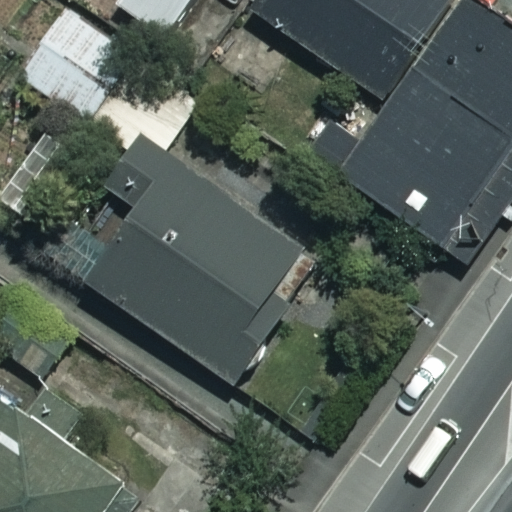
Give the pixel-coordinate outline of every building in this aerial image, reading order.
[(197,0),(89,0),(113,16),(121,4),(172,38),(197,0)] [(271,0),(263,12),(385,96),(450,0),(271,0)] [(448,243),(511,152),(511,13),(493,0),(463,0),(344,169),(448,243)] [(279,299),(307,259),(171,166),(206,116),(71,23),(24,91),(142,172),(119,207),(145,225),(95,297),(234,393),(292,308),(279,299)] [(511,152),(448,243),(471,259),(511,201),(511,152)] [(134,511),(138,508),(0,406),(0,511),(134,511)]
